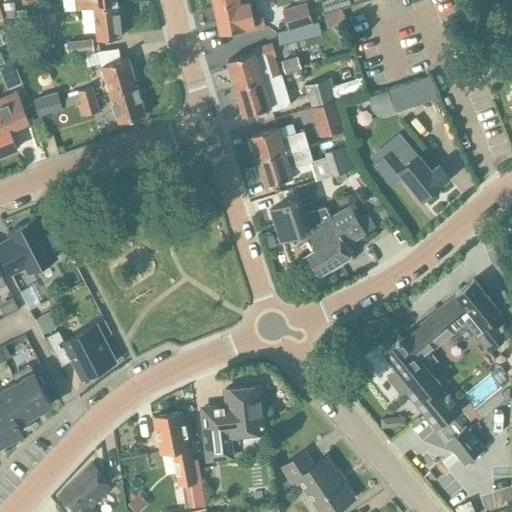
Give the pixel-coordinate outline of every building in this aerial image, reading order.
[(117,0),(76,0),(78,10),(94,8),(118,5),(117,0)] [(247,0),(240,1),(215,6),(221,34),(245,29),(245,31),(265,28),(265,27),(263,15),(260,16),(256,0),(247,0)] [(349,0),(331,0),(322,3),(325,12),(351,4),(349,0)] [(6,19),(17,18),(15,3),(4,4),(6,19)] [(313,23),(308,4),(284,10),(289,29),(313,23)] [(118,5),(94,8),(98,39),(122,37),(118,5)] [(321,35),(318,23),(276,33),(279,45),(321,35)] [(92,40),(67,43),(69,55),(93,52),(92,40)] [(280,75),(275,55),(276,55),(273,43),(253,49),(254,52),(228,60),(236,88),(263,80),(280,75)] [(16,59),(28,57),(26,50),(21,46),(14,47),(16,59)] [(301,68),(301,69),(302,69),(298,56),(282,61),(285,74),(286,73),(301,68)] [(111,94),(137,86),(128,57),(102,66),(111,94)] [(0,71),(0,93),(8,90),(1,71),(0,71)] [(263,80),(236,88),(245,115),(264,109),(271,107),(272,110),(291,105),(288,93),(282,74),(280,74),(280,75),(263,80)] [(439,99),(430,76),(400,87),(407,110),(439,99)] [(336,99),(330,78),(306,85),(312,107),(336,99)] [(58,92),(34,100),(39,117),(39,118),(42,117),(82,104),(82,103),(95,99),(92,86),(78,91),(79,94),(60,99),(58,92)] [(137,86),(111,94),(120,122),(146,114),(137,86)] [(99,111),(95,99),(82,103),(82,104),(86,116),(99,111)] [(336,101),(312,107),(320,135),(344,128),(336,101)] [(0,104),(0,155),(18,148),(9,126),(11,125),(2,103),(0,104)] [(39,117),(34,118),(38,131),(46,129),(42,117),(39,118),(39,117)] [(36,125),(30,127),(36,147),(42,145),(36,125)] [(258,161),(309,145),(305,131),(281,138),(278,127),(251,136),(258,161)] [(377,163),(376,164),(378,167),(391,183),(403,173),(423,198),(442,183),(441,183),(449,177),(439,165),(432,171),(419,155),(419,156),(406,140),(377,163)] [(313,161),(309,145),(258,161),(266,185),(293,177),(290,168),(313,161)] [(352,170),(345,147),(325,153),(333,176),(335,175),(345,172),(352,170)] [(345,172),(335,175),(338,183),(348,180),(345,172)] [(292,201),(273,208),(283,238),(291,263),(301,256),(313,278),(353,254),(347,244),(365,234),(355,216),(349,207),(331,217),(325,206),(304,213),(300,199),(292,201)] [(11,238),(0,243),(0,250),(12,274),(26,266),(29,272),(57,257),(37,218),(8,233),(11,238)] [(384,352),(398,369),(387,378),(402,395),(407,391),(437,429),(461,410),(428,369),(438,361),(430,352),(466,323),(489,351),(511,333),(497,317),(502,313),(474,279),(455,294),(458,297),(447,306),(446,303),(412,331),(414,333),(405,340),(402,337),(400,339),(399,338),(396,339),(398,341),(384,352)] [(34,290),(23,296),(29,308),(41,302),(34,290)] [(13,298),(0,304),(6,316),(18,309),(13,298)] [(50,312),(36,318),(44,334),(58,327),(50,312)] [(82,379),(116,362),(97,324),(64,341),(59,330),(47,336),(62,366),(73,360),(82,379)] [(5,345),(0,347),(0,351),(4,360),(11,356),(5,345)] [(31,364),(12,373),(32,414),(51,404),(42,387),(45,386),(40,376),(38,378),(31,364)] [(15,383),(0,390),(0,395),(15,423),(32,414),(12,373),(10,374),(15,383)] [(228,413),(203,416),(208,460),(233,457),(231,436),(265,432),(260,385),(225,389),(226,402),(228,413)] [(497,386),(497,404),(508,404),(508,386),(497,386)] [(0,397),(2,402),(0,402),(0,439),(1,442),(20,433),(15,423),(0,395),(0,397)] [(182,411),(154,416),(158,436),(161,452),(173,450),(179,484),(181,484),(188,483),(192,509),(186,510),(175,511),(171,511),(206,511),(206,508),(200,480),(200,479),(197,459),(192,460),(182,411)] [(406,415),(382,418),(383,427),(407,425),(406,415)] [(465,463),(484,448),(466,426),(447,441),(465,463)] [(305,451),(288,462),(282,466),(293,482),(300,477),(323,511),(332,511),(354,498),(327,457),(314,466),(305,451)] [(113,485),(92,464),(59,497),(73,511),(96,511),(91,506),(113,485)] [(140,494),(128,505),(135,511),(141,511),(149,504),(140,494)]
